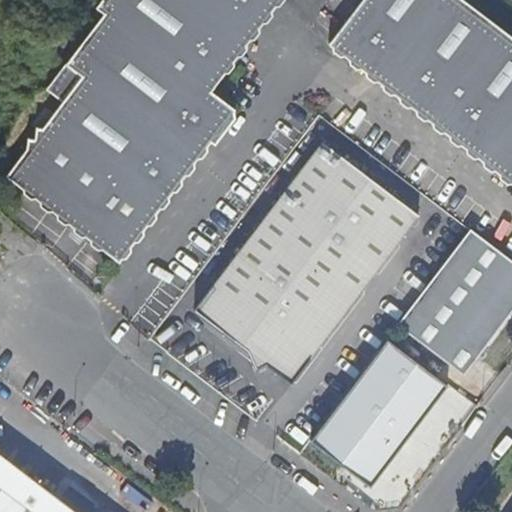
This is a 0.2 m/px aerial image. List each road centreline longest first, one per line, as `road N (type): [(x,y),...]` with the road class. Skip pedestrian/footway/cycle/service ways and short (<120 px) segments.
road 1 (residential): [(260,493),(7,304)]
road 2 (unknown): [(299,47),(511,223)]
road 3 (unclassified): [(424,511),(511,409)]
